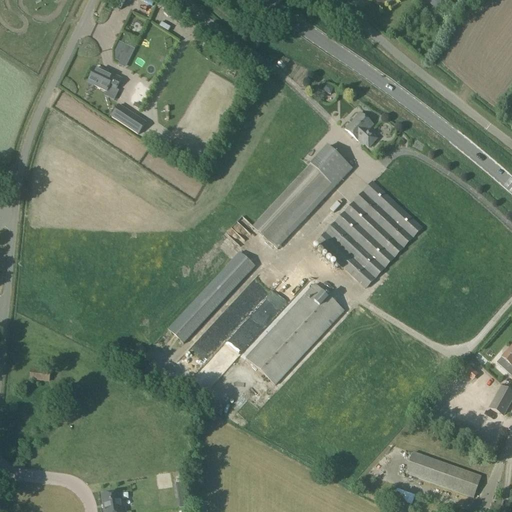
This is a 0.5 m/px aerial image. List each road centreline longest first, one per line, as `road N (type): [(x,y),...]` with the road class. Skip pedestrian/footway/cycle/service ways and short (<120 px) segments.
road 1 (unclassified): [(0,373),(27,140),(93,0)]
road 2 (tertiary): [(511,186),(265,0)]
road 3 (unclassified): [(511,146),(338,0)]
road 4 (unknown): [(188,0),(331,126)]
road 5 (residential): [(372,160),(393,147),(416,151),(511,222)]
